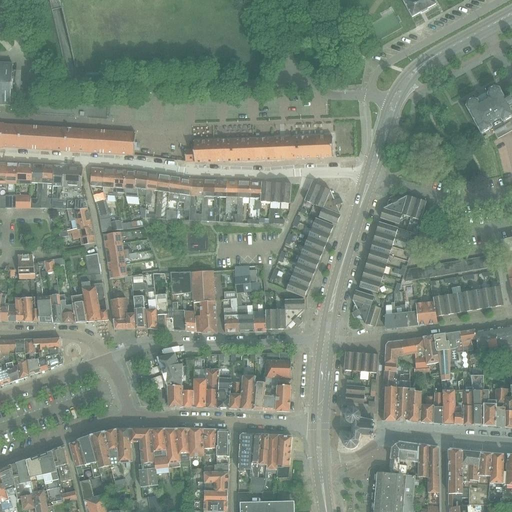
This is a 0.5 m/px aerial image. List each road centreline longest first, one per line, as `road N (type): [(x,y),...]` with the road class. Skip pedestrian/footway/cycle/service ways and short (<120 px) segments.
road 1 (residential): [(370,174),(211,176),(86,162)]
road 2 (residential): [(324,343),(148,343),(108,356)]
road 3 (secondary): [(370,174),(402,83),(487,26)]
road 4 (residential): [(108,356),(112,329),(86,162)]
road 5 (residential): [(511,318),(324,343)]
road 6 (secondary): [(324,343),(370,174)]
road 7 (residential): [(497,3),(383,66),(366,94)]
road 8 (residential): [(0,462),(133,412)]
road 9 (residential): [(444,436),(394,432),(358,456),(320,461)]
